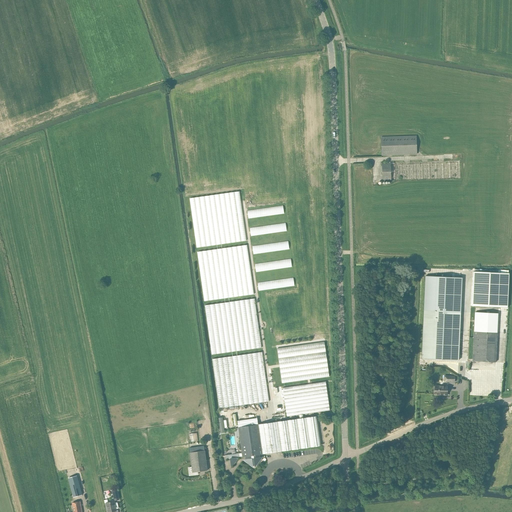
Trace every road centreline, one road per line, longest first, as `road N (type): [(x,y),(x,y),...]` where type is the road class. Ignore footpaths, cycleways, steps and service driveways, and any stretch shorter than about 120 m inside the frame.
road 1 (tertiary): [(345,460),(331,53),(315,0)]
road 2 (unclassified): [(511,400),(441,416),(345,460)]
road 3 (unclassified): [(184,511),(261,494),(345,460)]
